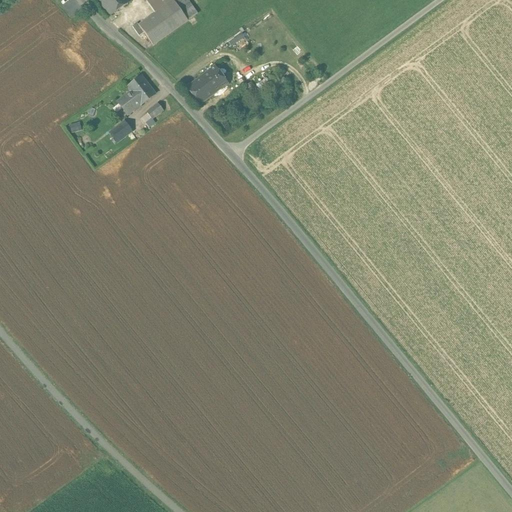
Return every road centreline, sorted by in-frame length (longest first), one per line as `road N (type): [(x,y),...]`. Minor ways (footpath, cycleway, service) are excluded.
road 1 (unclassified): [(230,155),(511,488)]
road 2 (unclassified): [(230,155),(440,0)]
road 3 (unclassified): [(177,511),(0,332)]
road 4 (unclassified): [(84,0),(230,155)]
